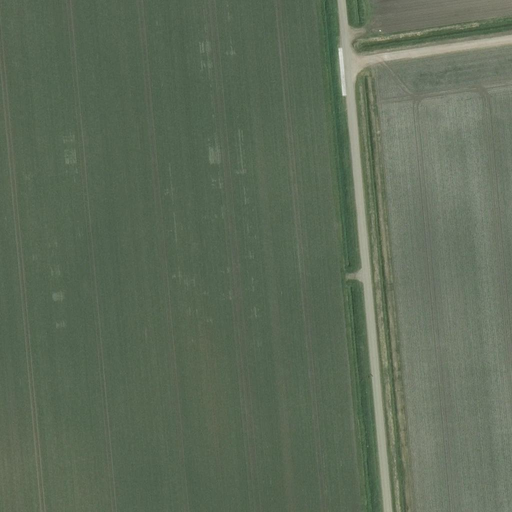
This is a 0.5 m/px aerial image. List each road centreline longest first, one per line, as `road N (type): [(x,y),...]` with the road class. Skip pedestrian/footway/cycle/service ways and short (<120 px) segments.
road 1 (unclassified): [(387,511),(341,0)]
road 2 (unknown): [(511,40),(347,64)]
